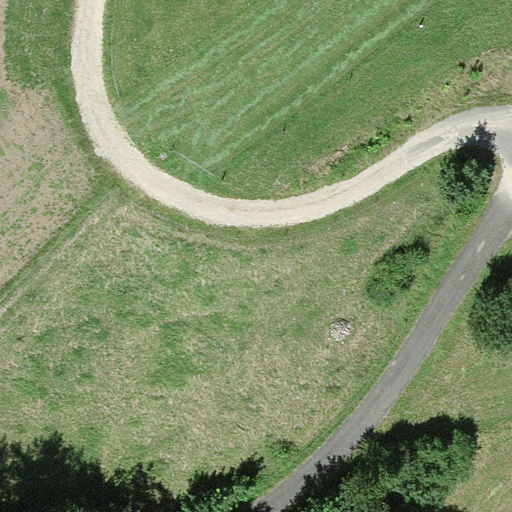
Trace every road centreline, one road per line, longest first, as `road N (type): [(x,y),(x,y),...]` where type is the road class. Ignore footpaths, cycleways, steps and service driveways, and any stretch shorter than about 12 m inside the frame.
road 1 (track): [(87,0),(94,122),(132,173),(221,215),(278,221),(351,199),(450,140),(491,135),(511,148)]
road 2 (track): [(511,187),(387,381),(304,476),(253,511)]
